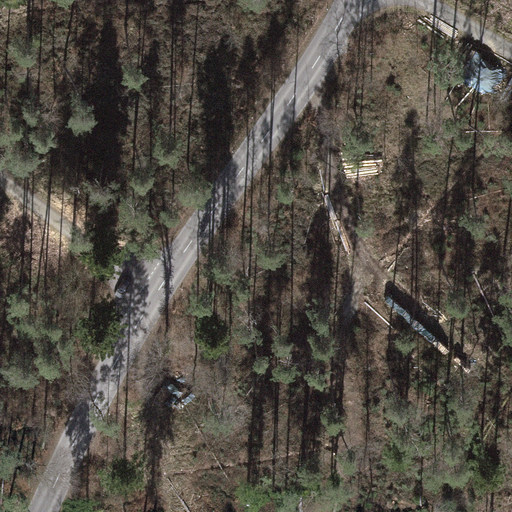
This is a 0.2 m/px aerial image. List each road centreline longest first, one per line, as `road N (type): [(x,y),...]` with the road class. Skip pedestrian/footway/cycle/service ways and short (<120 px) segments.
road 1 (tertiary): [(368,0),(148,281),(41,511)]
road 2 (track): [(148,281),(0,169)]
